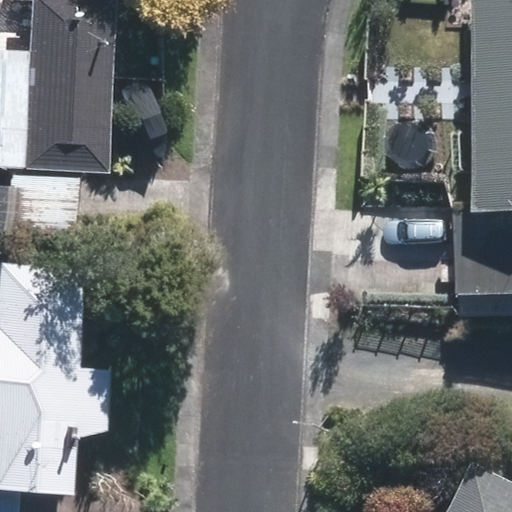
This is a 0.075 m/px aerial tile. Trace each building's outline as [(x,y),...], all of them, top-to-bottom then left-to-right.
[(29,0),(27,47),(0,45),(0,162),(104,167),(111,0),(29,0)] [(511,0),(494,0),(499,208),(478,209),(480,313),(511,312),(511,0)] [(0,225),(74,229),(76,178),(11,174),(10,184),(0,183),(0,225)] [(0,305),(0,476),(54,480),(57,430),(93,433),(97,366),(66,364),(70,300),(1,296),(0,305)] [(511,511),(511,482),(494,473),(474,511),(511,511)]
